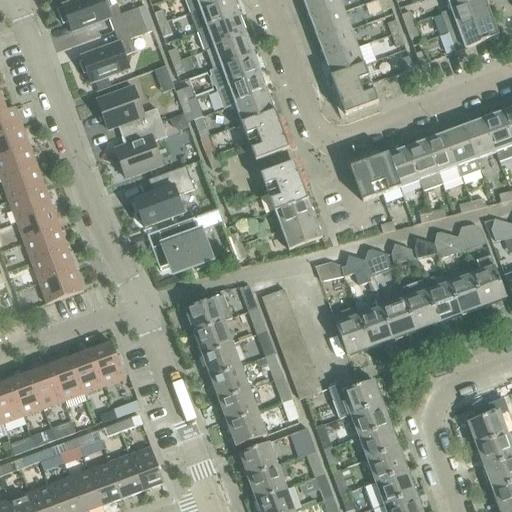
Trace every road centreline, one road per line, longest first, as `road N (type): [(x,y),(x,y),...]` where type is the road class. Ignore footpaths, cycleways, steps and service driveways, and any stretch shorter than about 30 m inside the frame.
road 1 (tertiary): [(134,300),(12,0)]
road 2 (tertiary): [(213,504),(134,300)]
road 3 (residential): [(454,511),(420,431),(424,408),(511,368)]
road 4 (residential): [(511,77),(332,143)]
road 5 (residential): [(332,143),(315,131),(269,0)]
road 6 (residential): [(134,300),(0,352)]
